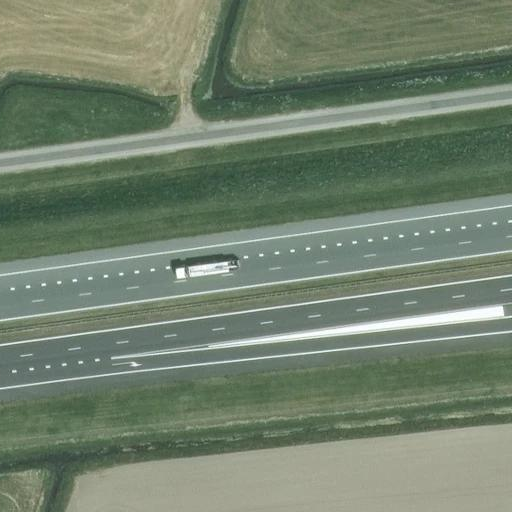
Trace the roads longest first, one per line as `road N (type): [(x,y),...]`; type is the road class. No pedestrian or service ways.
road 1 (tertiary): [(0,163),(511,94)]
road 2 (motorway): [(511,236),(0,305)]
road 3 (motorway): [(0,359),(511,290)]
road 4 (motorway): [(0,360),(112,366),(511,324)]
